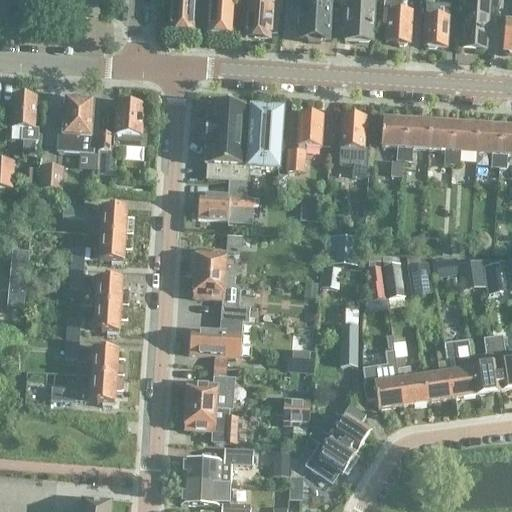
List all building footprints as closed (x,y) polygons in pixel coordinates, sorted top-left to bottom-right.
[(183,0),(184,0),(181,0),(172,0),(170,32),(173,32),(174,35),(180,35),(182,33),(194,33),(195,0),(183,0)] [(212,0),(212,2),(210,2),(208,34),(232,36),(234,4),(240,5),(240,0),(212,0)] [(248,0),(245,35),(253,36),(254,40),(269,41),(269,34),(278,35),(280,0),(248,0)] [(302,0),(303,8),(300,8),(299,23),(301,23),(300,42),(328,43),(331,0),(302,0)] [(373,44),(375,3),(375,0),(359,0),(360,3),(347,2),(345,43),(373,44)] [(486,52),(490,4),(489,4),(489,0),(487,0),(478,0),(478,3),(465,2),(462,51),(486,52)] [(410,47),(412,15),(402,14),(403,4),(384,3),(383,28),(387,28),(386,45),(410,47)] [(447,50),(449,20),(450,8),(426,6),(426,18),(425,18),(424,48),(447,50)] [(12,99),(10,131),(16,132),(15,140),(9,139),(8,161),(32,162),(32,160),(37,160),(38,132),(35,132),(35,131),(37,100),(12,99)] [(66,102),(63,137),(59,137),(58,155),(95,157),(96,139),(91,139),(93,104),(66,102)] [(100,137),(98,158),(97,178),(113,179),(115,149),(145,151),(147,125),(143,125),(143,108),(140,108),(137,104),(132,104),(128,107),(117,107),(115,138),(111,138),(100,137)] [(248,171),(252,112),(249,112),(249,111),(209,108),(208,122),(206,122),(204,154),(206,154),(205,168),(209,168),(248,171)] [(279,173),(283,113),(252,112),(248,171),(279,173)] [(305,149),(321,150),(323,119),(300,117),(297,148),(298,148),(297,155),(288,154),(287,175),(305,177),(306,155),(305,155),(305,149)] [(342,119),(340,152),(354,153),(354,157),(352,180),(362,181),(364,153),(366,121),(342,119)] [(407,124),(383,122),(381,151),(397,152),(396,164),(405,165),(407,124)] [(431,125),(407,124),(405,165),(412,165),(413,153),(429,154),(431,125)] [(454,127),(431,125),(429,154),(445,155),(444,168),(452,168),(454,127)] [(478,128),(454,127),(452,168),(460,169),(460,156),(476,157),(478,128)] [(501,130),(478,128),(476,157),(492,158),(491,171),(499,171),(501,130)] [(507,159),(511,159),(511,130),(501,130),(499,171),(507,172),(507,159)] [(0,190),(12,192),(14,165),(0,164),(0,190)] [(248,171),(209,168),(208,184),(230,186),(246,187),(247,187),(248,171)] [(39,193),(62,195),(63,171),(40,170),(39,193)] [(252,227),(254,202),(245,202),(246,187),(230,186),(229,200),(200,199),(199,223),(228,225),(228,226),(252,227)] [(301,221),(318,222),(319,203),(302,202),(301,221)] [(87,222),(88,210),(63,209),(62,221),(87,222)] [(99,238),(133,240),(134,223),(126,223),(127,209),(115,209),(115,211),(101,211),(99,238)] [(132,256),(133,240),(99,238),(98,253),(90,252),(89,263),(97,264),(97,265),(112,266),(112,268),(123,269),(124,256),(132,256)] [(242,252),(243,240),(227,239),(226,251),(242,252)] [(358,270),(360,245),(346,243),(344,269),(358,270)] [(70,272),(84,272),(85,252),(71,251),(70,272)] [(24,312),(29,256),(12,254),(7,311),(24,312)] [(195,278),(225,280),(226,267),(233,268),(233,260),(227,260),(227,256),(197,254),(195,278)] [(437,282),(458,278),(456,261),(434,264),(437,282)] [(482,265),(461,267),(464,291),(485,288),(482,265)] [(388,303),(405,300),(399,267),(383,271),(388,303)] [(427,268),(409,271),(414,298),(426,296),(424,287),(430,286),(427,268)] [(386,302),(382,270),(370,271),(372,285),(368,286),(371,304),(386,302)] [(84,272),(70,272),(69,292),(82,293),(84,272)] [(487,275),(491,304),(510,302),(506,272),(487,275)] [(225,280),(195,278),(194,302),(223,304),(222,324),(241,325),(248,326),(249,311),(238,310),(240,294),(233,289),(234,281),(225,280)] [(95,308),(129,311),(130,294),(122,293),(122,280),(111,279),(111,282),(97,282),(95,308)] [(93,335),(107,336),(108,336),(107,339),(119,340),(120,326),(128,327),(129,311),(95,308),(94,323),(85,323),(85,334),(93,335)] [(66,342),(79,343),(80,323),(67,322),(66,342)] [(190,359),(219,360),(239,362),(241,325),(222,324),(221,336),(192,334),(190,359)] [(357,331),(342,330),(341,370),(356,371),(357,331)] [(511,393),(511,353),(505,354),(502,339),(493,341),(501,395),(511,393)] [(484,341),(486,357),(471,359),(477,398),(501,395),(493,341),(493,340),(484,341)] [(79,343),(66,342),(64,363),(78,364),(79,343)] [(477,398),(471,359),(468,344),(444,347),(445,354),(452,402),(477,398)] [(90,379),(124,381),(125,365),(117,364),(118,351),(106,350),(106,353),(92,352),(90,379)] [(424,378),(428,406),(452,402),(445,354),(436,355),(439,376),(424,378)] [(314,360),(287,358),(286,376),(313,377),(314,360)] [(396,360),(403,409),(428,406),(424,378),(411,380),(410,370),(407,371),(405,359),(396,360)] [(378,413),(403,409),(396,360),(387,362),(390,383),(374,385),(378,413)] [(123,398),(124,381),(90,379),(89,395),(81,394),(80,406),(103,407),(102,410),(114,410),(115,397),(123,398)] [(233,414),(235,383),(213,382),(213,388),(188,386),(186,411),(230,414),(233,414)] [(75,405),(76,393),(51,392),(51,404),(75,405)] [(283,404),(282,419),(308,420),(309,405),(283,404)] [(323,435),(356,457),(370,436),(359,429),(365,420),(350,409),(343,418),(333,420),(323,435)] [(229,420),(230,414),(186,411),(185,434),(214,436),(224,436),(223,446),(237,447),(238,421),(229,420)] [(308,434),(308,420),(282,419),(281,433),(308,434)] [(356,457),(323,435),(315,430),(308,440),(326,452),(319,463),(342,479),(356,457)] [(254,455),(227,454),(226,468),(253,469),(254,455)] [(291,478),(291,455),(273,455),(273,477),(291,478)] [(306,481),(308,457),(292,456),(291,480),(306,481)] [(222,465),(184,463),(183,485),(221,487),(222,465)] [(221,487),(183,485),(181,508),(220,510),(221,487)] [(111,511),(112,505),(82,503),(81,511),(111,511)]
